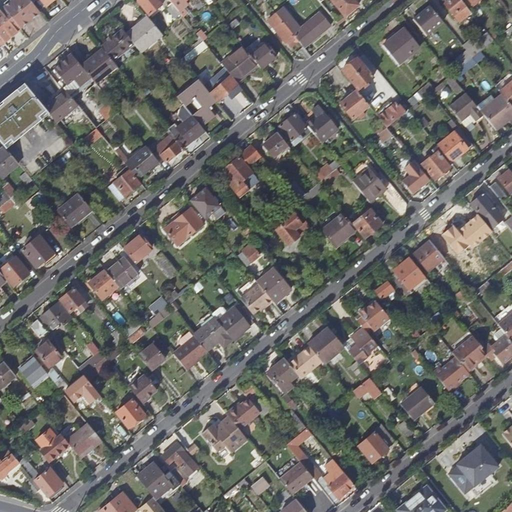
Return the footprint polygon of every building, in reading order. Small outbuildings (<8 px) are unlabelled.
[(30,0),(0,0),(0,2),(3,6),(21,29),(41,12),(30,0)] [(149,15),(164,3),(161,0),(139,0),(138,1),(149,15)] [(169,0),(172,2),(172,3),(179,11),(181,14),(183,16),(188,12),(184,7),(188,4),(185,0),(184,0),(169,0)] [(318,0),(321,3),(323,6),(337,23),(346,16),(359,5),(354,0),(318,0)] [(471,13),(461,0),(444,0),(443,1),(456,18),(462,14),(465,18),(471,13)] [(181,14),(179,11),(172,3),(167,8),(176,18),(181,14)] [(443,22),(430,5),(413,19),(427,36),(443,22)] [(0,9),(0,42),(2,44),(4,47),(6,45),(4,42),(21,29),(3,6),(0,9)] [(276,14),(299,41),(304,47),(315,38),(305,26),(301,29),(283,9),(276,14)] [(305,26),(315,38),(331,25),(321,13),(305,26)] [(271,28),(275,34),(277,32),(285,42),(287,41),(291,47),(299,41),(276,14),(268,21),(273,27),(271,28)] [(163,35),(148,17),(126,34),(135,44),(142,52),(163,35)] [(399,64),(420,47),(405,28),(383,46),(399,64)] [(135,44),(126,34),(122,29),(101,46),(103,50),(113,62),(135,44)] [(473,58),(494,41),(488,33),(477,43),(470,38),(462,45),(467,51),(473,58)] [(208,46),(204,41),(194,49),(198,54),(200,56),(209,48),(208,46)] [(251,56),(239,41),(218,59),(222,63),(237,82),(245,76),(244,75),(258,64),(251,56)] [(251,56),(258,64),(261,68),(277,56),(266,43),(251,56)] [(307,61),(312,57),(304,47),(297,53),(307,61)] [(194,49),(182,59),(186,64),(198,54),(194,49)] [(117,66),(113,62),(103,50),(82,67),(98,87),(108,79),(105,75),(117,66)] [(473,58),(467,51),(450,65),(456,71),(473,58)] [(68,58),(54,69),(66,83),(67,85),(81,73),(68,58)] [(365,84),(373,77),(358,58),(342,71),(358,90),(362,86),(364,88),(366,86),(365,84)] [(451,75),(455,80),(476,62),(473,58),(456,71),(451,75)] [(243,90),(237,82),(222,63),(200,81),(216,100),(218,103),(228,94),(233,99),(243,90)] [(149,85),(160,77),(150,65),(140,74),(149,85)] [(410,109),(430,93),(451,75),(443,65),(430,76),(433,80),(406,103),(410,109)] [(49,70),(62,86),(66,83),(54,69),(53,67),(49,70)] [(216,100),(200,81),(199,80),(178,97),(186,107),(196,99),(202,108),(193,115),(193,116),(202,126),(215,115),(209,108),(211,106),(210,105),(216,100)] [(502,94),(511,106),(511,82),(500,92),(502,94)] [(20,93),(27,87),(25,83),(17,89),(20,93)] [(14,143),(50,114),(43,107),(27,87),(20,93),(17,89),(0,103),(0,140),(4,146),(11,140),(14,143)] [(147,87),(139,93),(143,97),(150,91),(147,87)] [(370,106),(357,90),(340,104),(353,119),(358,115),(361,118),(365,115),(362,112),(370,106)] [(78,105),(66,91),(54,101),(52,100),(43,107),(50,114),(56,122),(78,105)] [(139,93),(131,100),(134,105),(143,97),(139,93)] [(450,106),(460,118),(467,126),(469,125),(471,121),(472,120),(474,122),(477,119),(483,114),(481,111),(466,93),(450,106)] [(511,118),(511,106),(502,94),(493,101),(500,109),(493,115),(503,126),(511,118)] [(229,114),(234,110),(226,101),(221,105),(229,114)] [(481,111),(483,114),(497,131),(503,126),(493,115),(500,109),(493,101),(481,111)] [(376,113),(379,117),(392,105),(389,102),(376,113)] [(387,127),(409,110),(404,105),(400,108),(395,103),(392,105),(379,117),(387,127)] [(305,123),(312,131),(321,142),(337,129),(318,106),(312,112),(315,115),(305,123)] [(305,123),(297,112),(279,127),(295,145),(303,139),(300,135),(301,133),(305,137),(312,131),(305,123)] [(205,130),(202,126),(193,116),(172,133),(183,148),(205,130)] [(382,132),(384,130),(379,124),(373,129),(378,135),(382,132)] [(384,130),(382,132),(388,139),(393,134),(387,127),(384,130)] [(97,128),(85,138),(91,144),(102,135),(97,128)] [(472,145),(459,128),(437,145),(438,146),(448,158),(451,162),(472,145)] [(287,144),(278,133),(263,145),(274,157),(288,145),(287,144)] [(167,162),(183,149),(172,135),(155,148),(167,162)] [(7,149),(14,143),(11,140),(4,146),(5,146),(7,149)] [(261,156),(252,145),(241,154),(242,156),(239,158),(247,167),(261,156)] [(7,149),(5,146),(0,150),(0,174),(3,177),(19,164),(7,149)] [(448,158),(438,146),(432,151),(435,154),(422,165),(435,180),(450,167),(445,160),(448,158)] [(126,164),(128,166),(138,179),(159,161),(147,147),(126,164)] [(69,151),(54,163),(58,168),(73,156),(69,151)] [(247,167),(239,158),(224,171),(232,179),(227,183),(239,198),(259,182),(247,167)] [(347,174),(365,196),(381,183),(364,161),(347,174)] [(413,194),(425,184),(430,180),(414,161),(406,168),(411,175),(402,182),(413,194)] [(317,181),(318,183),(334,171),(329,165),(314,177),(317,181)] [(138,179),(128,166),(116,175),(119,179),(114,183),(125,197),(142,183),(138,179)] [(318,183),(323,188),(341,174),(336,169),(334,171),(318,183)] [(511,192),(511,174),(509,171),(498,179),(511,194),(511,192)] [(32,180),(25,172),(20,176),(27,185),(32,180)] [(490,187),(501,201),(507,197),(495,182),(490,187)] [(109,187),(120,201),(125,197),(114,183),(109,187)] [(297,201),(301,205),(323,188),(318,183),(304,195),(297,201)] [(3,188),(11,198),(17,194),(8,184),(3,188)] [(288,189),(297,201),(304,195),(294,184),(288,189)] [(191,201),(206,219),(221,207),(206,189),(191,201)] [(485,192),(470,204),(482,218),(481,219),(488,228),(490,230),(504,219),(495,208),(497,206),(485,192)] [(19,208),(24,203),(17,194),(11,198),(16,204),(19,208)] [(92,210),(79,194),(58,212),(70,227),(92,210)] [(16,204),(11,198),(0,206),(0,208),(4,213),(16,204)] [(272,225),(289,245),(311,227),(295,208),(279,221),(278,220),(272,225)] [(177,245),(203,224),(191,209),(182,216),(179,213),(164,225),(166,229),(165,230),(177,245)] [(365,239),(382,225),(370,210),(353,224),(365,239)] [(322,231),(335,247),(356,230),(343,213),(322,231)] [(481,219),(479,217),(459,233),(472,249),(493,233),(490,230),(488,228),(481,219)] [(255,235),(263,246),(274,237),(265,227),(255,235)] [(124,249),(135,263),(142,257),(140,255),(148,249),(144,245),(147,242),(141,235),(124,249)] [(49,263),(58,256),(55,252),(54,253),(40,236),(22,250),(37,268),(46,260),(49,263)] [(444,258),(430,241),(414,254),(428,271),(444,258)] [(251,242),(238,254),(249,266),(262,254),(251,242)] [(166,257),(163,253),(156,258),(172,277),(178,272),(166,257)] [(14,287),(30,273),(16,257),(0,270),(0,271),(7,280),(8,280),(14,287)] [(107,272),(119,286),(120,288),(126,283),(129,286),(134,282),(134,281),(135,280),(133,278),(137,275),(124,258),(107,272)] [(425,277),(410,258),(394,271),(396,273),(391,277),(407,297),(412,293),(410,289),(425,277)] [(473,293),(494,276),(511,262),(509,258),(470,290),(473,293)] [(494,276),(497,281),(511,268),(511,261),(511,262),(494,276)] [(259,284),(264,291),(273,301),(275,304),(291,290),(273,269),(257,282),(259,284)] [(107,272),(105,270),(89,284),(102,300),(119,286),(107,272)] [(266,307),(273,301),(264,291),(259,284),(257,282),(254,278),(238,292),(242,297),(241,298),(253,314),(264,305),(266,307)] [(80,304),(84,301),(74,289),(60,300),(70,312),(74,309),(77,312),(83,307),(80,304)] [(395,302),(400,297),(394,289),(382,299),(388,307),(392,312),(398,307),(395,302)] [(462,301),(469,296),(463,290),(457,294),(462,301)] [(153,326),(172,312),(161,298),(150,306),(157,315),(150,321),(153,326)] [(390,319),(375,301),(367,308),(366,306),(358,313),(361,317),(370,328),(373,332),(390,319)] [(64,324),(72,318),(59,303),(41,317),(48,326),(49,325),(51,327),(57,322),(55,320),(58,317),(64,324)] [(511,303),(493,318),(497,323),(498,324),(501,328),(507,335),(511,341),(511,340),(511,303)] [(255,323),(239,304),(234,308),(250,327),(255,323)] [(212,314),(215,318),(218,321),(227,313),(223,308),(220,308),(212,314)] [(218,321),(233,340),(250,327),(234,308),(227,313),(218,321)] [(122,334),(126,340),(142,327),(148,322),(144,317),(122,334)] [(357,320),(363,327),(366,331),(370,328),(361,317),(357,320)] [(194,335),(195,336),(207,351),(219,341),(224,347),(233,340),(218,321),(215,318),(194,335)] [(40,337),(48,331),(38,320),(31,326),(40,337)] [(126,340),(129,343),(131,342),(133,343),(142,335),(141,334),(145,331),(142,327),(126,340)] [(348,352),(356,362),(358,364),(370,354),(369,352),(377,345),(366,331),(363,327),(350,338),(356,345),(348,352)] [(322,362),(324,365),(345,348),(328,328),(319,335),(322,338),(310,347),(322,362)] [(507,335),(501,328),(494,334),(494,338),(498,343),(492,348),(488,344),(483,348),(481,350),(487,356),(489,355),(491,357),(494,355),(501,364),(511,355),(511,343),(506,336),(507,335)] [(121,344),(126,340),(122,334),(118,329),(108,337),(116,348),(121,344)] [(180,342),(183,346),(195,336),(194,335),(190,331),(180,339),(180,342)] [(207,351),(195,336),(183,346),(174,354),(187,370),(197,363),(196,361),(207,351)] [(481,350),(483,348),(474,337),(453,354),(456,358),(469,374),(476,368),(474,366),(478,363),(477,362),(481,359),(482,360),(487,356),(481,350)] [(49,367),(61,357),(47,340),(42,344),(43,346),(36,352),(49,367)] [(126,340),(121,344),(125,348),(131,345),(129,343),(126,340)] [(101,352),(92,342),(88,345),(96,355),(101,352)] [(139,355),(152,370),(165,360),(153,345),(139,355)] [(322,362),(310,347),(309,346),(288,363),(291,366),(293,369),(298,375),(301,379),(322,362)] [(421,357),(416,350),(412,353),(418,360),(421,357)] [(105,357),(101,352),(96,355),(101,361),(105,357)] [(82,372),(84,374),(101,361),(96,355),(81,368),(84,371),(82,372)] [(84,374),(89,381),(110,363),(109,362),(105,357),(101,361),(84,374)] [(28,375),(39,366),(32,358),(22,367),(28,375)] [(293,369),(291,366),(288,363),(285,358),(268,372),(281,389),(298,375),(293,369)] [(470,374),(469,374),(456,358),(442,369),(441,367),(434,373),(451,393),(457,388),(456,386),(470,374)] [(0,388),(16,376),(10,369),(5,362),(0,366),(0,388)] [(358,364),(356,362),(350,367),(357,374),(363,370),(358,364)] [(128,386),(142,403),(149,397),(157,390),(144,375),(137,380),(136,379),(128,386)] [(89,400),(96,394),(83,377),(73,385),(75,388),(67,394),(72,400),(79,395),(82,399),(86,396),(89,400)] [(350,392),(359,398),(368,391),(374,399),(382,393),(369,378),(353,391),(350,392)] [(242,390),(249,399),(261,413),(263,416),(272,409),(273,410),(278,406),(272,399),(268,402),(254,386),(250,383),(242,390)] [(391,402),(396,398),(388,387),(383,391),(391,402)] [(415,392),(428,408),(434,403),(421,387),(415,392)] [(428,408),(415,392),(400,404),(414,420),(428,408)] [(282,398),(287,404),(292,400),(287,394),(282,398)] [(142,403),(144,406),(152,401),(149,397),(142,403)] [(228,417),(239,430),(261,413),(249,399),(239,408),(237,406),(226,414),(228,417)] [(129,428),(145,415),(132,400),(116,412),(129,428)] [(302,433),(307,428),(292,410),(287,414),(302,433)] [(239,430),(228,417),(220,423),(222,425),(216,430),(212,425),(201,434),(216,452),(224,446),(230,454),(247,440),(239,430)] [(414,432),(405,421),(399,426),(408,437),(414,432)] [(67,441),(71,446),(81,458),(102,440),(89,424),(67,441)] [(396,441),(381,424),(373,430),(375,432),(388,448),(396,441)] [(67,441),(61,434),(60,436),(53,427),(37,440),(43,449),(40,452),(49,464),(71,446),(67,441)] [(511,428),(509,428),(504,432),(504,435),(503,435),(511,446),(511,428)] [(389,449),(388,448),(375,432),(358,446),(372,463),(389,449)] [(174,433),(169,437),(176,445),(178,443),(178,444),(181,442),(174,433)] [(178,443),(176,445),(162,456),(168,465),(174,461),(187,477),(198,468),(178,444),(178,443)] [(224,446),(216,452),(223,460),(230,454),(224,446)] [(489,473),(498,466),(481,446),(465,459),(465,458),(457,464),(472,483),(487,471),(489,473)] [(20,462),(12,453),(8,457),(9,458),(0,466),(0,480),(20,463),(20,462)] [(20,462),(20,463),(31,477),(36,472),(25,458),(20,462)] [(348,470),(354,478),(366,467),(360,460),(348,470)] [(137,477),(153,497),(155,500),(172,486),(153,463),(137,477)] [(281,480),(292,495),(313,478),(312,477),(301,463),(281,480)] [(354,486),(338,466),(330,474),(332,476),(325,481),(329,486),(328,487),(338,499),(354,486)] [(170,471),(179,483),(183,479),(174,468),(170,471)] [(34,481),(48,497),(54,492),(56,494),(63,489),(61,486),(56,479),(58,477),(53,472),(51,473),(48,470),(34,481)] [(312,477),(313,478),(318,483),(324,478),(318,472),(312,477)] [(251,487),(259,496),(270,486),(263,477),(251,487)] [(245,479),(240,483),(244,488),(249,484),(245,479)] [(35,493),(40,489),(32,480),(28,484),(35,493)] [(441,511),(445,509),(426,486),(398,510),(399,511),(441,511)] [(135,511),(137,511),(122,493),(99,511),(135,511)] [(165,511),(155,500),(153,497),(140,508),(142,511),(165,511)] [(306,511),(297,500),(281,511),(306,511)] [(511,511),(511,502),(502,511),(500,511),(511,511)]
